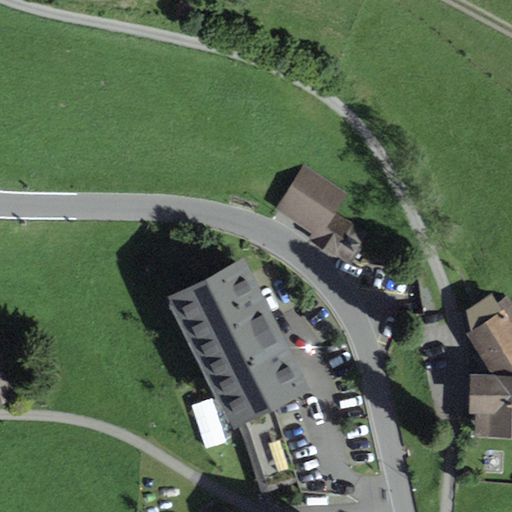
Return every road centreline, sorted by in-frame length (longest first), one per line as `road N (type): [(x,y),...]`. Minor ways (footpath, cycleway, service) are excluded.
road 1 (track): [(13,0),(282,60),(354,118),(415,210),(445,286),(455,379),(442,511)]
road 2 (tertiary): [(0,203),(163,206),(227,219),(303,259),(352,308),(365,354)]
road 3 (track): [(366,511),(204,489),(97,427),(0,415)]
road 4 (tertiary): [(397,511),(365,354)]
